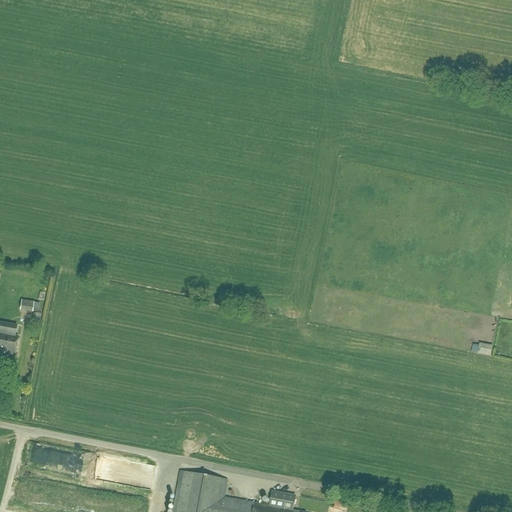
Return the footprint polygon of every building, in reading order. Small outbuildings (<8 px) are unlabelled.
[(32,312),(33,303),(21,302),(20,310),(32,312)] [(0,350),(4,352),(4,353),(14,355),(18,336),(15,336),(17,326),(0,322),(0,350)] [(480,344),(478,351),(491,354),(492,346),(480,344)] [(155,487),(159,465),(147,464),(144,485),(155,487)] [(272,492),(269,507),(223,498),(226,481),(180,472),(172,511),(295,511),(292,511),(295,496),(272,492)]
